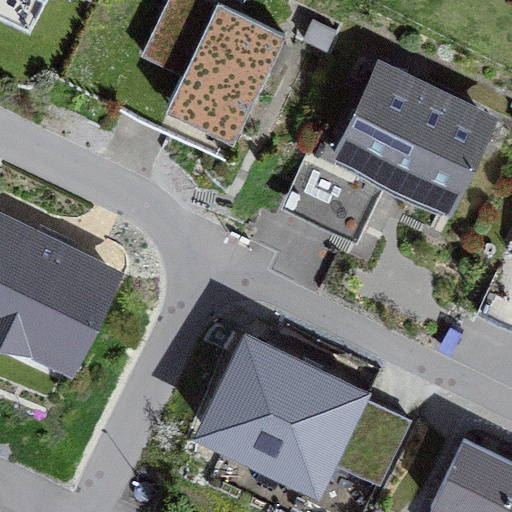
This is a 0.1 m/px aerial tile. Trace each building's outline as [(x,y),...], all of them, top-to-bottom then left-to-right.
[(44,0),(0,0),(0,19),(28,33),(44,0)] [(288,33),(216,0),(169,0),(144,54),(186,74),(170,109),(237,140),(288,33)] [(487,121),(379,69),(342,145),(450,197),(487,121)] [(0,328),(69,362),(113,273),(0,218),(0,328)] [(315,482),(359,392),(249,338),(205,428),(315,482)] [(511,511),(511,461),(464,438),(431,505),(445,511),(511,511)]
